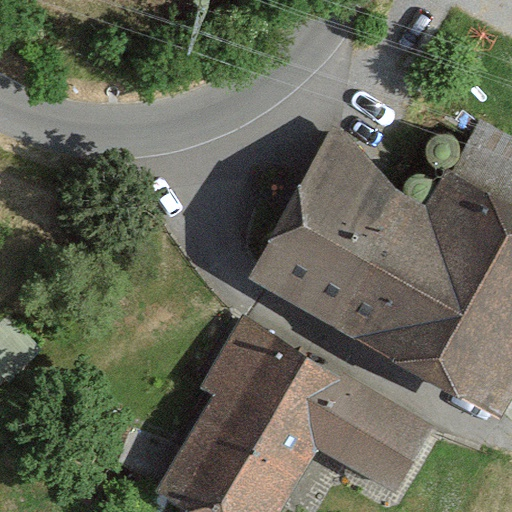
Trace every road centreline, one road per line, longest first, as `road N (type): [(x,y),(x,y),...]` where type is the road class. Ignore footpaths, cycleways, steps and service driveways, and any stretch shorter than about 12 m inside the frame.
road 1 (unknown): [(511,434),(466,420),(304,339),(243,286),(171,124)]
road 2 (unclassified): [(334,0),(295,62),(217,112),(118,127),(0,103)]
